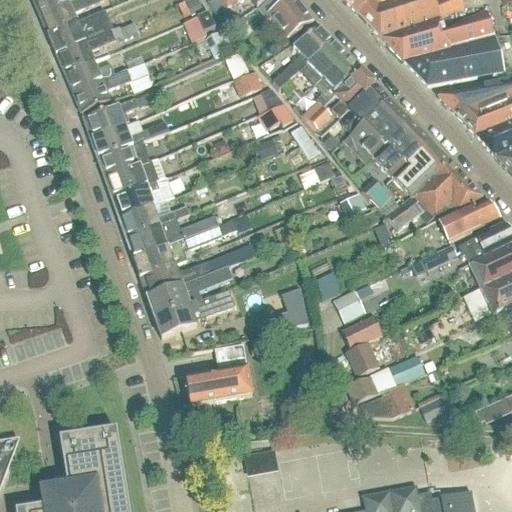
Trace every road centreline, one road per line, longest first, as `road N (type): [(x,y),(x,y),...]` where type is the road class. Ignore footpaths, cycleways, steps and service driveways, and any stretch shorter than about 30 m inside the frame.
road 1 (unclassified): [(182,511),(146,347),(39,64),(17,49)]
road 2 (residential): [(314,0),(511,208)]
